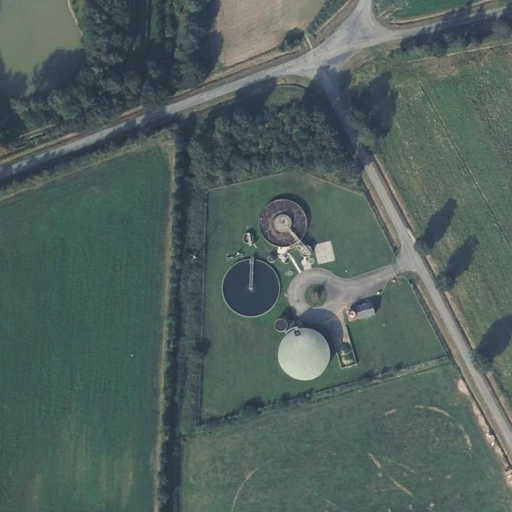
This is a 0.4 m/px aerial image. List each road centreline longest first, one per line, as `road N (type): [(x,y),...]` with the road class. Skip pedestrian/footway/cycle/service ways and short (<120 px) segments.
road 1 (unclassified): [(304,62),(359,149),(511,441)]
road 2 (unclassified): [(304,62),(0,172)]
road 3 (unclassified): [(511,9),(348,44)]
